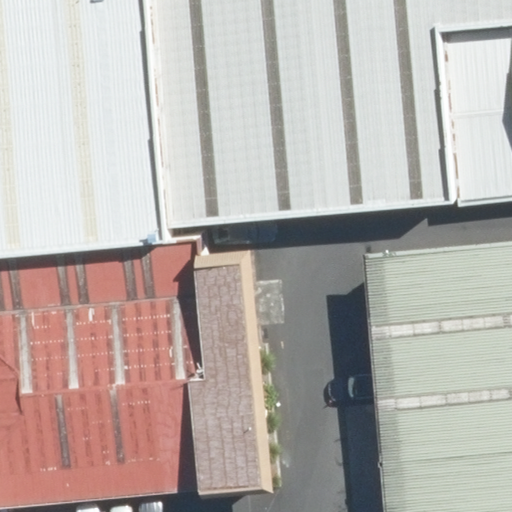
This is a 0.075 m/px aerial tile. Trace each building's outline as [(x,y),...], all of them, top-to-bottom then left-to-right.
[(0,0),(0,246),(179,229),(177,219),(156,0),(0,0)] [(511,0),(156,0),(177,219),(463,192),(446,17),(511,11),(511,0)] [(511,11),(446,17),(463,192),(511,187),(511,11)] [(0,246),(0,501),(228,480),(204,227),(179,229),(0,246)] [(511,511),(511,246),(367,258),(388,511),(511,511)]
